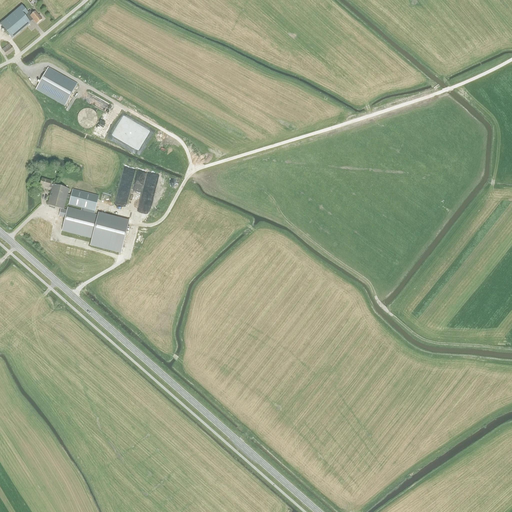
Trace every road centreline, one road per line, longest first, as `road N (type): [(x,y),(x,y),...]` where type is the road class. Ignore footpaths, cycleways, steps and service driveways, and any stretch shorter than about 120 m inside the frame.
road 1 (primary): [(318,511),(0,231)]
road 2 (track): [(511,347),(416,335),(361,275),(219,162)]
road 3 (track): [(511,59),(452,88),(219,162)]
